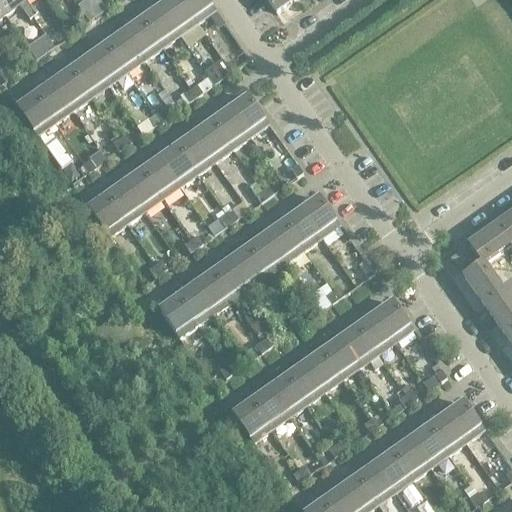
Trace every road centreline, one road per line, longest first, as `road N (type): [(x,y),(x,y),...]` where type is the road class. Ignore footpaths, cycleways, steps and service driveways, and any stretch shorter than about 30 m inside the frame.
road 1 (residential): [(404,260),(270,59)]
road 2 (residential): [(511,416),(404,260)]
road 3 (residential): [(404,260),(511,185)]
